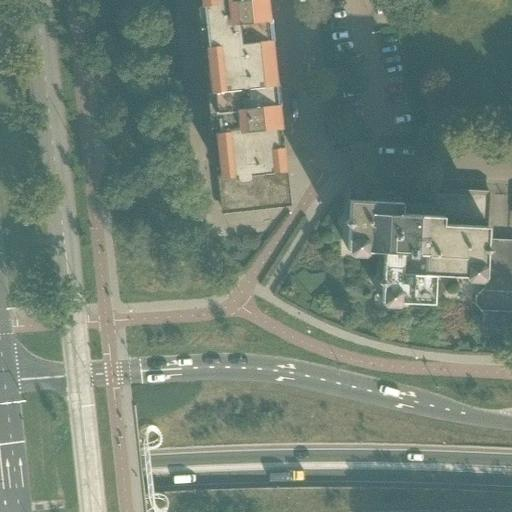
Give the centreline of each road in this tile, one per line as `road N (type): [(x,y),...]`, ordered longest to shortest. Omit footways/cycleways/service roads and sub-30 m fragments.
road 1 (primary): [(511,463),(283,461),(0,476)]
road 2 (primary): [(0,495),(294,480),(511,483)]
road 3 (primary): [(503,425),(227,371),(4,379)]
road 4 (residential): [(511,169),(332,160),(308,142),(293,0)]
road 5 (secondary): [(17,511),(4,379)]
